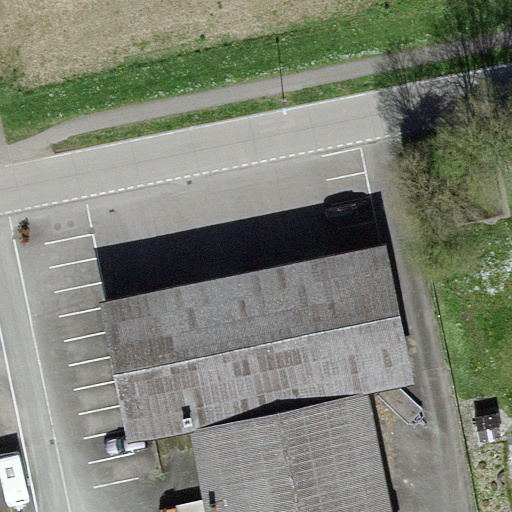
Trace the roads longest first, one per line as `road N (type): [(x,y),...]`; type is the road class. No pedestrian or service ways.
road 1 (unclassified): [(511,95),(0,201)]
road 2 (unknown): [(7,199),(59,511)]
